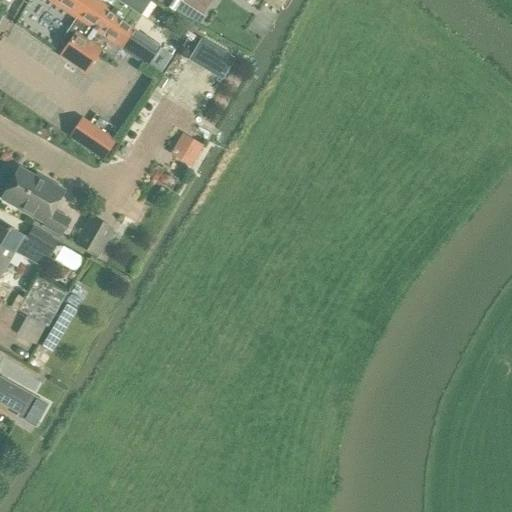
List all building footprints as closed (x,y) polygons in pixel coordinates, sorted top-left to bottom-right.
[(95,0),(47,0),(76,19),(63,39),(70,44),(61,57),(86,74),(101,51),(114,60),(121,50),(120,50),(133,31),(105,12),(107,8),(95,0)] [(117,0),(141,16),(151,0),(117,0)] [(181,4),(176,12),(175,12),(198,25),(203,18),(202,17),(181,4)] [(146,67),(159,48),(133,31),(120,50),(121,50),(146,67)] [(103,160),(115,142),(83,120),(71,138),(103,160)] [(50,134),(53,129),(48,125),(45,130),(50,134)] [(204,149),(182,136),(170,156),(191,169),(204,149)] [(47,182),(46,185),(19,170),(2,200),(45,224),(44,226),(61,236),(70,221),(53,212),(64,192),(47,182)] [(98,260),(114,231),(89,218),(73,247),(98,260)] [(44,268),(58,243),(33,229),(27,240),(0,224),(0,278),(15,252),(44,268)] [(0,403),(19,415),(29,396),(0,379),(0,403)]
